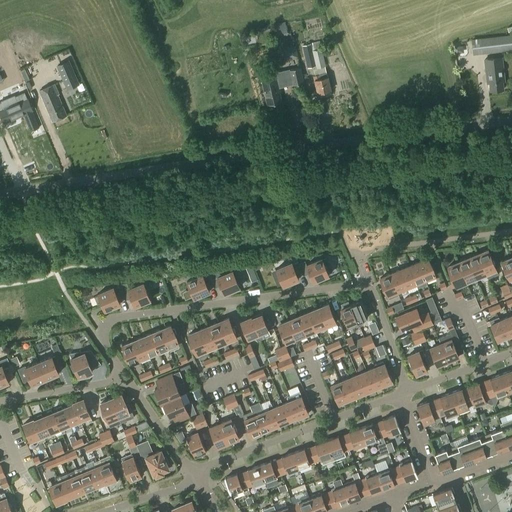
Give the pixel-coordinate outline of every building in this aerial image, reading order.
[(284,22),(274,25),(277,36),(287,34),(284,22)] [(477,41),(472,41),(473,55),(511,50),(511,35),(476,40),(477,41)] [(294,46),(283,49),(286,60),(297,58),(294,46)] [(326,66),(322,48),(314,50),(318,68),(326,66)] [(501,57),(484,59),(487,84),(489,84),(489,91),(503,90),(502,82),(504,82),(501,57)] [(68,61),(57,66),(67,89),(78,84),(68,61)] [(300,68),(289,70),(289,72),(291,83),(292,85),(292,86),(303,83),(300,68)] [(277,78),(261,81),(267,106),(281,102),(278,90),(280,90),(279,88),(292,85),(291,83),(289,72),(289,70),(276,73),(277,78)] [(331,90),(326,73),(314,76),(318,93),(331,90)] [(54,85),(39,91),(52,122),(66,116),(57,95),(59,94),(54,85)] [(24,92),(0,102),(0,113),(1,117),(3,122),(4,122),(22,114),(30,131),(39,127),(32,110),(27,100),(24,92)] [(488,250),(477,254),(486,274),(488,279),(498,275),(494,265),(492,260),(488,250)] [(469,258),(467,259),(476,279),(486,274),(477,254),(474,256),(474,255),(469,257),(469,258)] [(503,265),(501,266),(503,272),(505,271),(509,280),(511,278),(511,258),(509,258),(510,259),(508,260),(508,259),(501,262),(503,265)] [(298,264),(302,274),(303,276),(309,273),(312,282),(328,275),(325,267),(329,266),(326,259),(322,260),(321,259),(306,265),(304,261),(298,264)] [(427,259),(418,263),(425,280),(435,276),(427,259)] [(459,262),(457,263),(466,283),(476,279),(467,259),(464,260),(464,259),(459,261),(459,262)] [(291,263),(276,269),(282,286),(298,279),(297,276),(302,274),(298,264),(298,262),(292,264),(291,263)] [(418,263),(408,266),(415,284),(421,282),(422,286),(427,284),(425,280),(418,263)] [(457,263),(447,267),(451,277),(450,277),(453,282),(455,287),(466,283),(457,263)] [(408,266),(399,270),(406,288),(415,284),(408,266)] [(221,268),(207,270),(209,274),(209,276),(213,286),(214,288),(220,285),(223,294),(239,287),(236,279),(238,279),(235,271),(233,272),(232,271),(224,274),(221,268)] [(399,270),(389,274),(397,292),(406,288),(399,270)] [(202,275),(186,282),(193,298),(209,292),(208,289),(213,286),(209,276),(209,274),(203,277),(202,275)] [(389,274),(380,278),(387,296),(397,292),(389,274)] [(126,286),(120,288),(124,299),(125,300),(131,298),(134,306),(150,300),(143,283),(128,290),(126,286)] [(507,284),(500,287),(505,298),(511,296),(509,290),(507,284)] [(98,295),(94,297),(97,304),(101,302),(104,310),(120,304),(119,301),(124,299),(120,288),(119,287),(114,289),(113,287),(97,294),(98,295)] [(495,296),(489,299),(491,304),(497,301),(495,296)] [(360,300),(350,304),(359,326),(362,325),(360,320),(367,317),(360,300)] [(486,300),(479,302),(482,308),(488,305),(486,300)] [(343,309),(340,310),(348,328),(354,326),(355,328),(359,326),(350,304),(349,305),(347,302),(341,305),(343,309)] [(335,323),(328,304),(318,309),(325,327),(335,323)] [(499,304),(493,306),(495,312),(501,310),(499,304)] [(391,306),(385,308),(388,315),(394,312),(391,306)] [(416,308),(395,316),(401,330),(411,326),(414,332),(432,324),(427,313),(419,316),(416,308)] [(325,327),(318,309),(308,313),(315,331),(325,327)] [(315,331),(308,313),(298,317),(305,335),(315,331)] [(258,315),(250,318),(260,340),(262,339),(261,334),(268,331),(261,315),(259,316),(258,315)] [(305,335),(298,317),(288,321),(295,339),(305,335)] [(498,317),(489,321),(490,325),(497,340),(496,340),(497,343),(503,341),(502,339),(506,337),(499,321),(498,317)] [(499,321),(506,337),(507,339),(511,337),(511,335),(511,334),(511,327),(508,317),(499,321)] [(228,318),(218,322),(226,342),(236,338),(234,333),(235,332),(233,328),(232,328),(228,318)] [(250,318),(240,322),(247,340),(254,337),(257,341),(260,340),(250,318)] [(460,342),(450,318),(444,320),(448,331),(447,331),(448,334),(438,338),(440,344),(448,363),(454,360),(453,359),(458,357),(453,345),(460,342)] [(281,325),(278,327),(285,343),(295,339),(288,321),(282,323),(280,324),(281,325),(281,324),(281,325)] [(210,326),(208,327),(216,347),(226,342),(218,322),(215,324),(214,323),(210,325),(210,326)] [(162,329),(160,330),(168,348),(178,344),(174,335),(176,334),(174,328),(172,329),(170,326),(164,328),(165,329),(163,330),(162,329)] [(200,330),(198,331),(206,351),(216,347),(208,327),(205,328),(204,327),(200,329),(200,330)] [(421,329),(416,332),(420,343),(426,340),(421,329)] [(153,333),(151,334),(158,352),(168,348),(160,330),(155,332),(155,333),(153,334),(153,333)] [(198,331),(188,335),(192,345),(191,345),(193,350),(194,350),(196,355),(206,351),(198,331)] [(416,332),(410,334),(415,345),(420,343),(416,332)] [(143,337),(141,338),(149,356),(158,352),(151,334),(145,336),(146,337),(144,338),(143,337)] [(370,335),(359,340),(361,345),(373,341),(370,335)] [(351,336),(346,339),(350,350),(356,348),(351,336)] [(134,341),(132,342),(139,360),(149,356),(141,338),(136,340),(136,341),(134,342),(134,341)] [(315,340),(308,342),(311,348),(317,345),(315,340)] [(339,341),(332,344),(334,349),(341,346),(339,341)] [(373,341),(361,345),(364,351),(375,347),(373,341)] [(123,349),(121,350),(123,356),(125,355),(129,364),(139,360),(132,342),(130,343),(130,344),(128,345),(128,343),(122,346),(123,349)] [(308,342),(302,345),(304,351),(311,348),(308,342)] [(250,344),(244,346),(249,358),(254,355),(250,344)] [(332,344),(326,346),(328,352),(334,349),(332,344)] [(440,344),(429,348),(432,354),(431,354),(432,358),(433,357),(436,366),(441,364),(442,365),(448,363),(440,344)] [(285,346),(280,348),(284,359),(290,357),(285,346)] [(236,348),(223,353),(225,359),(238,354),(236,348)] [(280,348),(274,350),(279,361),(284,359),(280,348)] [(77,353),(69,354),(71,358),(70,359),(73,364),(70,365),(73,372),(76,371),(78,377),(88,375),(88,374),(87,375),(86,373),(92,371),(91,368),(99,364),(90,351),(83,352),(84,353),(78,355),(77,353)] [(418,351),(407,356),(410,362),(408,362),(412,370),(413,369),(415,375),(417,374),(418,376),(425,373),(425,371),(426,371),(418,351)] [(18,356),(11,358),(14,367),(21,364),(18,356)] [(51,357),(38,362),(45,379),(58,373),(57,371),(60,369),(55,356),(52,358),(51,357)] [(186,356),(179,359),(181,364),(188,361),(186,356)] [(216,356),(210,359),(212,364),(218,362),(216,356)] [(290,357),(277,363),(281,370),(294,365),(290,357)] [(210,359),(203,362),(205,367),(212,364),(210,359)] [(45,379),(38,362),(25,368),(25,366),(18,369),(23,381),(29,379),(31,385),(45,379)] [(383,362),(374,366),(375,368),(382,386),(384,385),(385,388),(393,385),(392,382),(391,379),(384,364),(383,364),(383,362)] [(1,365),(0,366),(0,385),(8,382),(7,379),(13,377),(8,364),(2,367),(1,365)] [(375,368),(366,371),(373,389),(382,386),(375,368)] [(263,369),(257,371),(259,377),(260,377),(261,381),(267,379),(263,369)] [(510,371),(500,374),(508,393),(511,391),(511,370),(510,371)] [(159,387),(154,389),(160,404),(163,402),(180,395),(176,385),(183,382),(179,371),(156,381),(159,387)] [(366,371),(357,375),(364,393),(373,389),(366,371)] [(145,373),(138,376),(141,381),(147,378),(145,373)] [(484,380),(490,398),(496,396),(496,397),(508,393),(500,374),(491,378),(485,381),(484,380)] [(357,375),(348,379),(356,397),(364,393),(357,375)] [(348,379),(339,382),(347,401),(356,397),(348,379)] [(477,383),(467,387),(474,404),(474,406),(485,402),(485,400),(490,398),(484,380),(483,381),(477,383)] [(339,382),(330,386),(338,404),(347,401),(339,382)] [(460,389),(450,393),(457,412),(469,408),(468,406),(474,404),(467,387),(466,387),(467,387),(460,390),(460,389)] [(299,392),(289,396),(298,418),(308,414),(299,392)] [(434,399),(433,399),(440,416),(445,414),(446,416),(457,412),(450,393),(440,397),(434,399)] [(234,394),(228,396),(233,407),(238,405),(234,394)] [(121,395),(110,399),(120,422),(133,417),(129,405),(125,407),(125,405),(121,395)] [(164,405),(162,406),(165,413),(167,413),(169,417),(178,413),(181,420),(196,413),(191,402),(184,405),(180,395),(163,402),(164,405)] [(228,396),(222,398),(227,410),(233,407),(228,396)] [(288,402),(282,404),(289,421),(298,417),(298,418),(289,396),(286,397),(288,402)] [(90,417),(83,400),(83,399),(72,404),(73,405),(73,404),(80,421),(86,418),(89,423),(92,421),(90,417)] [(110,399),(100,404),(104,414),(104,413),(105,415),(104,416),(106,421),(107,421),(109,427),(120,422),(110,399)] [(426,402),(416,406),(423,424),(423,425),(435,420),(434,419),(440,416),(433,399),(433,400),(426,402)] [(278,406),(272,408),(279,424),(289,421),(282,404),(280,400),(277,401),(278,406)] [(269,410),(263,412),(270,428),(279,424),(272,408),(270,403),(268,405),(269,410)] [(73,404),(73,405),(63,409),(70,425),(76,422),(79,427),(82,426),(80,421),(73,404)] [(70,425),(63,409),(62,409),(61,406),(56,408),(57,411),(53,413),(60,429),(62,434),(65,433),(63,427),(70,425)] [(60,429),(53,413),(52,413),(51,410),(46,412),(47,415),(43,417),(50,433),(52,438),(55,437),(53,432),(60,429)] [(254,410),(251,411),(261,432),(270,428),(263,412),(257,415),(254,410)] [(251,411),(242,415),(244,420),(250,436),(252,436),(252,437),(261,433),(261,432),(251,411)] [(203,413),(197,416),(202,427),(207,424),(203,413)] [(50,433),(43,417),(42,417),(41,414),(36,416),(37,419),(33,421),(42,442),(45,441),(43,436),(50,433)] [(382,420),(377,422),(383,437),(388,435),(389,437),(401,433),(394,415),(382,420)] [(196,429),(202,427),(197,416),(191,418),(196,429)] [(231,419),(220,424),(228,443),(233,441),(234,442),(239,439),(239,437),(238,437),(236,431),(237,431),(234,424),(233,424),(231,419)] [(511,419),(499,424),(501,429),(508,448),(511,446),(511,419)] [(42,442),(33,421),(33,420),(22,424),(30,442),(36,439),(39,443),(42,442)] [(372,424),(360,428),(367,445),(378,441),(377,439),(383,437),(377,422),(372,424)] [(220,424),(209,428),(211,433),(210,434),(213,440),(214,440),(217,447),(219,447),(219,448),(226,445),(226,444),(228,443),(220,424)] [(134,426),(123,431),(126,436),(137,432),(134,426)] [(348,433),(343,435),(349,450),(354,448),(355,450),(367,445),(360,428),(348,432),(348,433)] [(501,429),(485,435),(492,454),(492,453),(498,451),(499,451),(508,448),(501,429)] [(109,430),(104,432),(108,444),(114,441),(109,430)] [(104,432),(98,435),(100,440),(103,446),(108,444),(104,432)] [(197,432),(186,437),(189,443),(188,443),(191,451),(192,450),(194,456),(196,455),(197,457),(205,454),(204,452),(206,451),(197,432)] [(131,435),(126,437),(130,448),(136,446),(131,435)] [(338,436),(326,440),(334,461),(345,456),(344,452),(349,450),(343,435),(338,437),(338,436)] [(472,440),(468,441),(475,460),(485,457),(484,456),(491,454),(492,454),(485,435),(472,440)] [(82,438),(76,441),(78,446),(84,444),(82,438)] [(147,440),(136,445),(144,463),(147,462),(153,475),(155,474),(156,476),(163,473),(162,472),(168,469),(166,464),(168,463),(165,456),(163,457),(161,450),(153,454),(147,440)] [(315,445),(310,447),(315,462),(320,460),(322,465),(334,461),(326,440),(314,445),(315,445)] [(453,442),(450,443),(451,447),(458,466),(459,466),(465,463),(465,464),(475,460),(468,441),(455,446),(453,442)] [(304,449),(292,453),(299,470),(310,466),(310,464),(315,462),(310,447),(304,449)] [(451,447),(434,454),(434,455),(435,455),(441,472),(441,473),(451,469),(457,466),(458,467),(458,466),(451,447)] [(281,458),(276,460),(281,475),(286,473),(287,475),(299,470),(292,453),(281,457),(281,458)] [(132,454),(120,458),(124,467),(123,467),(126,475),(127,475),(130,480),(131,480),(132,482),(140,479),(139,477),(141,476),(132,454)] [(399,465),(394,467),(399,482),(405,480),(405,481),(417,476),(410,459),(398,463),(399,465)] [(99,460),(97,461),(105,482),(105,483),(105,484),(109,482),(110,485),(115,483),(114,480),(116,479),(108,462),(102,465),(99,460)] [(270,461),(259,465),(265,483),(277,479),(276,477),(281,475),(276,460),(270,462),(270,461)] [(385,460),(374,465),(374,466),(376,472),(383,489),(394,485),(394,484),(399,482),(394,467),(389,469),(385,460)] [(105,482),(97,461),(94,462),(95,468),(89,470),(95,487),(97,486),(97,487),(101,485),(101,484),(105,483),(105,482)] [(95,487),(89,470),(87,465),(84,467),(85,472),(79,474),(85,491),(87,490),(87,491),(91,490),(91,488),(95,487)] [(247,470),(242,472),(248,487),(253,485),(253,487),(265,483),(259,465),(247,470)] [(85,491),(79,474),(77,470),(74,471),(75,476),(69,479),(75,495),(77,494),(77,495),(81,494),(81,492),(85,491)] [(220,481),(220,482),(224,488),(225,488),(228,487),(231,495),(243,491),(242,489),(248,487),(242,472),(237,474),(236,474),(224,478),(225,479),(220,481)] [(365,478),(360,480),(366,495),(371,493),(383,489),(376,472),(365,476),(365,478)] [(5,476),(0,478),(0,480),(3,488),(9,485),(6,479),(5,476)] [(75,495),(69,479),(62,481),(59,477),(57,478),(59,483),(65,499),(66,499),(69,497),(70,498),(74,497),(74,495),(75,495)] [(354,480),(343,484),(349,502),(361,497),(360,497),(366,495),(360,480),(355,482),(354,480)] [(65,499),(59,483),(52,485),(49,481),(47,482),(49,487),(48,487),(55,504),(60,502),(60,503),(65,502),(64,501),(66,500),(66,499),(65,499)] [(332,491),(326,493),(332,507),(337,505),(337,506),(349,502),(343,484),(331,489),(332,491)] [(450,487),(432,494),(436,506),(454,499),(452,495),(453,495),(453,494),(454,494),(452,488),(451,488),(450,487)] [(4,493),(0,494),(0,511),(12,511),(10,507),(11,507),(9,504),(6,498),(4,493)] [(320,493),(309,497),(314,511),(321,511),(327,510),(327,509),(332,507),(326,493),(321,495),(320,493)] [(298,503),(293,505),(295,511),(314,511),(309,497),(297,502),(298,503)] [(454,499),(436,506),(438,511),(453,511),(460,510),(458,504),(457,504),(456,502),(455,502),(454,499)] [(191,501),(183,505),(185,511),(200,511),(199,508),(197,509),(196,506),(194,507),(191,501)]
